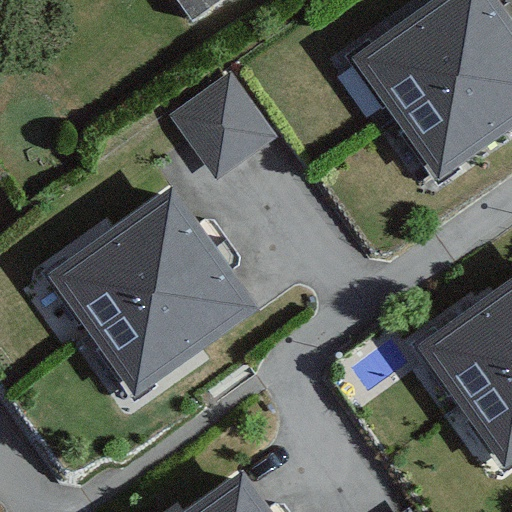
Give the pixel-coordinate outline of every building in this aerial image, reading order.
[(165,0),(181,23),(214,0),(165,0)] [(511,13),(502,0),(416,0),(350,48),(438,170),(511,116),(511,13)] [(172,107),(211,175),(277,139),(238,70),(172,107)] [(177,179),(52,266),(140,391),(265,303),(177,179)] [(511,264),(412,329),(494,455),(511,443),(511,264)] [(271,511),(246,473),(186,511),(271,511)]
